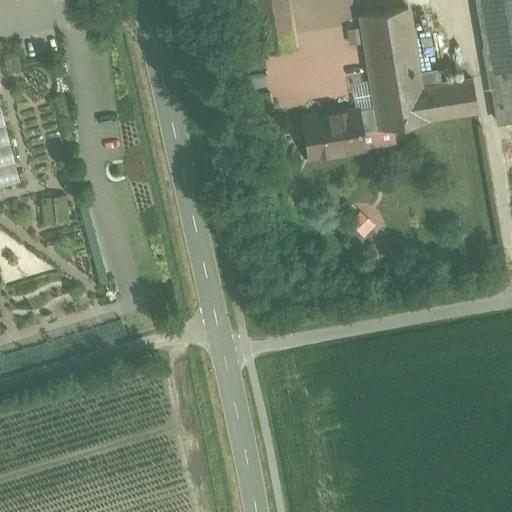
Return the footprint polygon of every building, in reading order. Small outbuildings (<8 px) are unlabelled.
[(241,0),(249,49),(292,42),(285,0),(241,0)] [(511,0),(477,0),(498,120),(511,117),(511,0)] [(370,103),(298,114),(305,160),(366,151),(365,146),(393,142),(391,126),(476,114),(471,77),(423,84),(412,5),(357,12),(370,103)] [(0,185),(19,180),(0,107),(0,185)] [(56,195),(39,197),(42,221),(59,219),(56,195)] [(359,208),(347,219),(361,235),(373,224),(359,208)]
